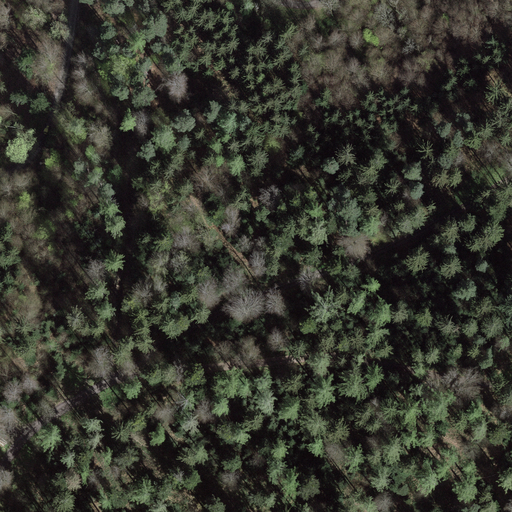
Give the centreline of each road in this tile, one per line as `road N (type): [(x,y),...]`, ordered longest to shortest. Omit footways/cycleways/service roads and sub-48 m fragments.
road 1 (track): [(0,469),(28,431),(105,383),(321,357),(511,384)]
road 2 (track): [(105,383),(196,324),(378,251),(511,175)]
road 3 (track): [(0,174),(20,166),(45,131),(73,0)]
